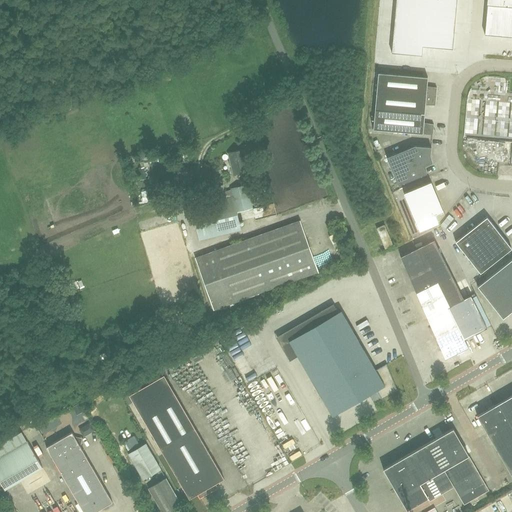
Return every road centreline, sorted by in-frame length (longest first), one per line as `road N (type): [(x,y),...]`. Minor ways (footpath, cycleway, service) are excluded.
road 1 (unclassified): [(426,401),(344,204)]
road 2 (unclassified): [(511,186),(474,182),(452,158),(463,77),(483,64),(511,66)]
